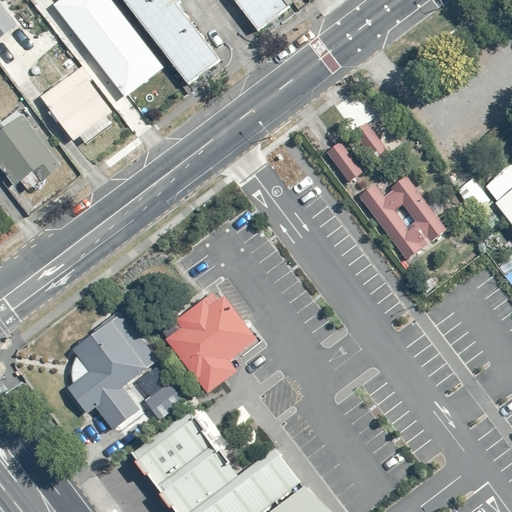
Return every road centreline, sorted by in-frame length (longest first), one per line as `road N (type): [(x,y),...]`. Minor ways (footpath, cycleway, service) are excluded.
road 1 (tertiary): [(396,0),(0,297)]
road 2 (secondary): [(0,414),(73,511)]
